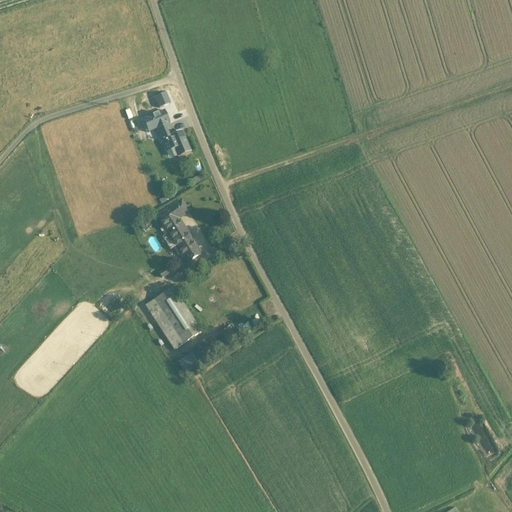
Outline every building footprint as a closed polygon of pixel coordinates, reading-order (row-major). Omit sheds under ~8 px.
[(159,109),(172,104),(167,92),(154,98),(159,109)] [(182,132),(173,136),(168,125),(156,130),(166,154),(175,151),(178,159),(191,154),(182,132)] [(181,202),(171,209),(178,220),(188,213),(181,202)] [(178,220),(171,209),(157,218),(186,264),(200,255),(178,220)] [(166,270),(159,274),(162,279),(169,275),(166,270)] [(172,290),(146,307),(174,351),(201,333),(172,290)] [(206,342),(189,353),(193,358),(179,367),(184,376),(215,356),(206,342)] [(511,511),(491,485),(477,496),(488,511),(511,511)] [(485,511),(474,497),(459,508),(462,511),(485,511)]
